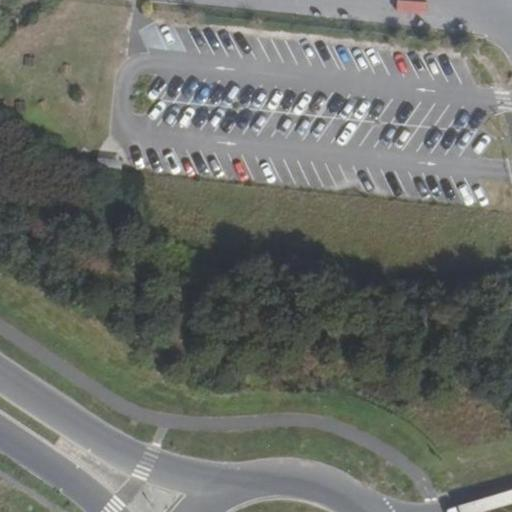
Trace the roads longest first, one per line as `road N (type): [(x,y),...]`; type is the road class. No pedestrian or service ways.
road 1 (primary): [(232,490),(146,461),(0,365)]
road 2 (primary): [(361,511),(315,484),(273,480),(232,490)]
road 3 (primary): [(0,430),(110,511)]
